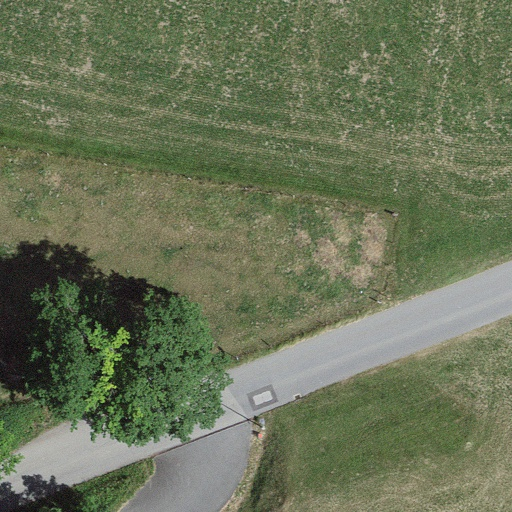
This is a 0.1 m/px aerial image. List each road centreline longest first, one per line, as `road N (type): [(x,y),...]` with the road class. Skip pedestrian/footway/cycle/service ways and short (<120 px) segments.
road 1 (tertiary): [(511,286),(212,401)]
road 2 (tertiary): [(212,401),(0,487)]
road 3 (residential): [(212,401),(211,456),(196,488),(168,511)]
